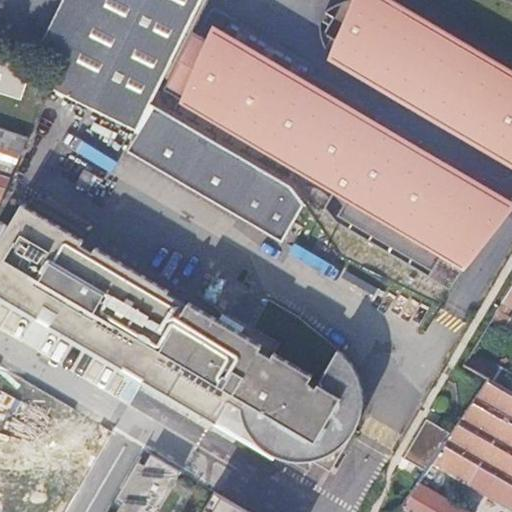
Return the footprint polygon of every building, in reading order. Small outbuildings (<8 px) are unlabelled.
[(64,0),(31,69),(55,77),(91,0),(64,0)] [(152,100),(201,0),(91,0),(55,77),(49,87),(52,89),(137,131),(152,100)] [(474,140),(511,162),(511,82),(432,36),(435,31),(415,15),(410,23),(401,17),(406,10),(379,1),(374,9),(366,4),(359,0),(347,0),(343,1),(331,6),(324,11),(333,16),(330,23),(324,32),(333,37),(342,41),(335,54),(346,63),(386,87),(387,85),(413,100),(411,102),(462,132),(464,130),(475,138),(474,140)] [(337,187),(369,132),(343,116),(355,97),(312,69),(314,63),(233,15),(220,41),(194,28),(166,86),(337,187)] [(329,47),(333,37),(324,32),(330,23),(320,18),(320,33),(323,40),(329,47)] [(0,127),(30,137),(52,89),(49,87),(55,77),(31,69),(6,61),(7,58),(0,56),(0,127)] [(343,116),(369,132),(380,113),(355,97),(343,116)] [(127,150),(282,240),(305,203),(290,183),(152,100),(137,131),(127,150)] [(0,174),(11,179),(30,137),(0,127),(0,174)] [(337,187),(353,195),(384,141),(369,132),(337,187)] [(433,277),(453,293),(508,208),(441,167),(403,144),(388,134),(384,141),(353,195),(342,214),(436,270),(433,277)] [(403,144),(441,167),(444,162),(403,144)] [(93,174),(84,168),(76,182),(85,187),(93,174)] [(0,203),(11,179),(0,174),(0,203)] [(84,241),(22,204),(0,240),(0,295),(38,318),(46,306),(56,313),(50,324),(124,368),(126,364),(145,376),(143,379),(218,422),(229,403),(242,410),(245,424),(252,434),(262,444),(277,454),(294,459),(302,459),(314,460),(321,457),(332,453),(343,446),(352,436),(359,424),(363,410),(365,397),(363,385),(357,369),(351,358),(345,353),(339,349),(318,385),(310,380),(313,376),(274,353),(272,356),(260,350),(263,345),(190,302),(188,306),(167,294),(169,290),(96,248),(94,251),(82,244),(84,241)] [(511,287),(491,322),(503,329),(510,316),(504,313),(509,304),(511,306),(511,287)] [(511,366),(501,384),(511,390),(511,366)] [(426,471),(398,511),(462,511),(437,495),(450,475),(511,510),(511,390),(501,384),(489,377),(452,432),(426,471)] [(426,471),(452,432),(427,419),(405,457),(426,471)] [(157,511),(180,474),(150,457),(144,468),(138,465),(114,504),(120,508),(117,511),(157,511)] [(244,511),(215,494),(205,511),(204,511),(244,511)]
